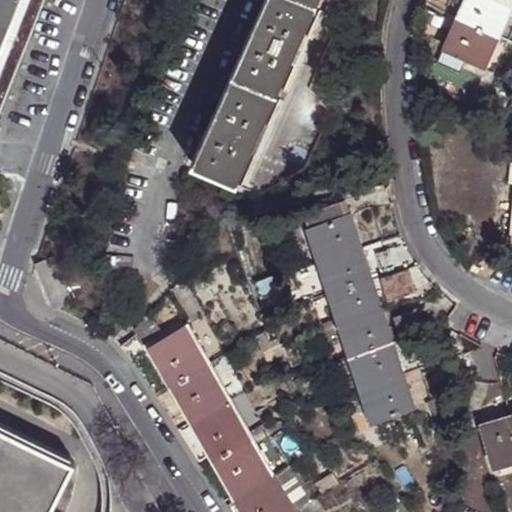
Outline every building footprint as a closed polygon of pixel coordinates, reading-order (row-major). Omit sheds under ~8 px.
[(0,0),(0,103),(41,0),(0,0)] [(262,0),(190,162),(234,183),(316,0),(262,0)] [(511,0),(465,0),(443,49),(467,60),(482,66),(485,61),(496,35),(511,0)] [(508,40),(496,35),(485,61),(497,66),(508,40)] [(467,60),(443,49),(436,64),(460,74),(467,60)] [(347,204),(343,205),(347,219),(351,218),(347,204)] [(310,230),(347,219),(343,205),(306,216),(310,230)] [(351,218),(347,219),(310,230),(373,421),(413,408),(351,218)] [(70,302),(52,257),(34,263),(54,309),(70,302)] [(496,265),(483,257),(477,265),(490,274),(496,265)] [(419,293),(412,270),(384,278),(391,301),(419,293)] [(147,309),(133,326),(141,342),(159,333),(147,309)] [(420,310),(398,317),(406,339),(428,331),(420,310)] [(295,511),(269,471),(187,325),(150,346),(234,493),(245,511),(295,511)] [(467,382),(456,378),(444,406),(457,411),(467,382)] [(511,461),(511,416),(482,426),(492,467),(511,461)] [(0,511),(54,511),(75,473),(0,436),(0,511)]
